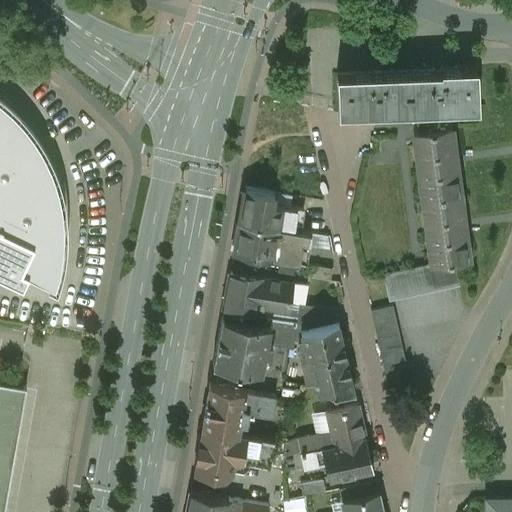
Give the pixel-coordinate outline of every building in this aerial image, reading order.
[(441,70),(337,73),(338,111),(416,109),(449,108),(478,107),(477,66),(441,67),(441,70)] [(23,278),(52,291),(58,271),(62,251),(63,219),(58,187),(48,159),(31,129),(9,106),(0,99),(0,229),(32,245),(20,270),(25,272),(23,278)] [(449,108),(416,109),(419,131),(450,126),(449,108)] [(450,126),(419,131),(414,131),(431,264),(453,262),(470,259),(452,126),(450,126)] [(304,209),(273,203),(275,192),(245,187),(239,221),(300,230),(304,209)] [(300,230),(239,221),(234,251),(273,258),(273,257),(305,262),(310,232),(300,230)] [(0,275),(20,285),(23,278),(25,272),(20,270),(32,245),(0,229),(0,275)] [(431,265),(384,274),(390,298),(458,283),(453,262),(431,264),(431,265)] [(294,282),(264,277),(264,276),(230,271),(223,309),(257,314),(259,305),(289,310),(291,298),(294,282)] [(307,284),(294,282),(291,298),(300,299),(304,296),(307,284)] [(335,307),(299,303),(298,307),(297,320),(306,329),(338,320),(335,307)] [(411,383),(394,304),(371,309),(389,388),(411,383)] [(289,310),(259,305),(257,314),(267,315),(297,320),(298,307),(289,306),(289,310)] [(266,323),(222,317),(214,362),(262,369),(264,356),(269,357),(272,342),(291,345),(297,320),(267,315),(266,323)] [(306,329),(300,330),(303,344),(297,345),(301,358),(345,348),(338,320),(306,329)] [(345,348),(301,358),(307,379),(311,377),(313,384),(321,386),(345,390),(355,391),(345,348)] [(0,511),(4,511),(27,385),(0,380),(0,511)] [(245,389),(210,383),(202,427),(237,433),(239,421),(244,422),(246,407),(242,407),(245,389)] [(345,390),(321,386),(319,398),(343,402),(345,390)] [(275,394),(245,389),(242,407),(246,407),(272,412),(275,394)] [(357,404),(328,410),(332,430),(335,443),(364,437),(357,404)] [(237,433),(202,427),(194,471),(223,476),(232,470),(234,458),(283,467),(283,454),(285,441),(237,433)] [(332,430),(298,437),(301,450),(321,446),(335,443),(332,430)] [(335,443),(321,446),(325,462),(328,477),(371,469),(364,437),(335,443)] [(321,446),(301,450),(305,466),(325,462),(321,446)] [(301,450),(283,454),(283,467),(284,469),(305,466),(301,450)] [(302,482),(306,494),(327,488),(324,476),(302,482)] [(369,480),(337,487),(340,499),(347,498),(372,492),(369,480)] [(372,492),(347,498),(349,511),(381,511),(376,491),(372,492)] [(225,511),(228,499),(191,492),(187,511),(225,511)] [(511,511),(511,497),(487,497),(486,511),(511,511)] [(340,499),(332,501),(334,511),(349,511),(347,498),(340,499)] [(245,511),(248,502),(228,499),(225,511),(245,511)]
